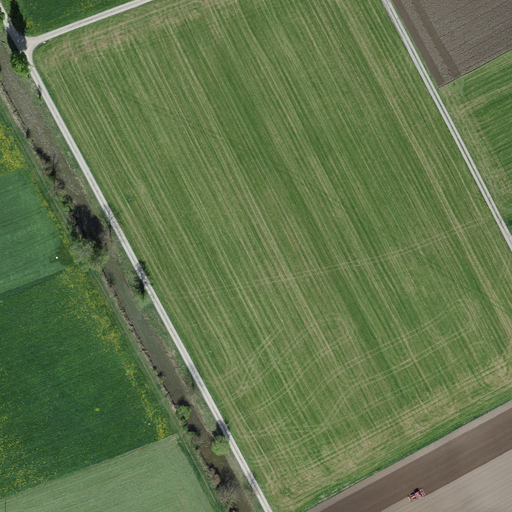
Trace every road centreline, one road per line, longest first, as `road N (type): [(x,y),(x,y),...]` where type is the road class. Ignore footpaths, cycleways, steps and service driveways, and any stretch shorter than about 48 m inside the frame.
road 1 (track): [(20,46),(268,511)]
road 2 (track): [(387,0),(511,240)]
road 3 (track): [(145,0),(20,46)]
